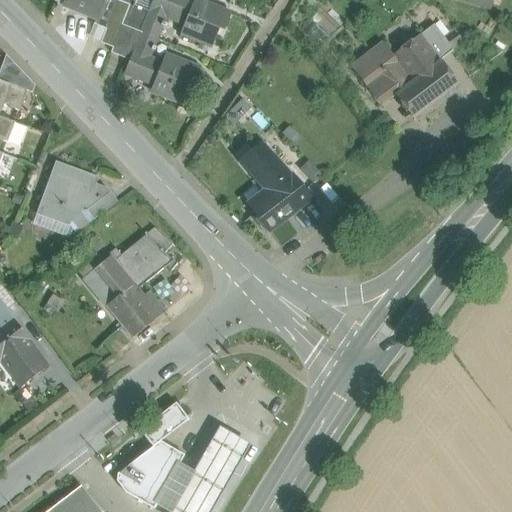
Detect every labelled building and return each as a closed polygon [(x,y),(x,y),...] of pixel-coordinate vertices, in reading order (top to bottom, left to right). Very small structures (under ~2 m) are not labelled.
[(66,0),(64,6),(92,17),(97,19),(104,0),(66,0)] [(118,1),(115,0),(104,0),(97,19),(92,17),(90,23),(106,29),(110,21),(118,1)] [(227,11),(199,0),(153,0),(149,12),(141,33),(157,40),(165,19),(184,26),(180,35),(212,48),(227,11)] [(461,0),(489,9),(491,0),(461,0)] [(118,1),(110,21),(122,26),(130,6),(118,1)] [(149,12),(130,6),(122,26),(141,33),(149,12)] [(106,29),(101,43),(113,48),(122,26),(110,21),(106,29)] [(106,29),(90,23),(86,36),(101,43),(106,29)] [(141,33),(122,26),(113,48),(111,52),(130,60),(141,33)] [(421,36),(441,62),(453,53),(433,26),(421,36)] [(198,68),(165,55),(162,63),(150,58),(157,40),(141,33),(130,60),(129,64),(136,67),(132,78),(153,87),(151,91),(183,104),(198,68)] [(396,97),(441,62),(421,36),(394,57),(383,43),(351,68),(382,107),(396,97)] [(35,87),(7,57),(6,56),(0,72),(0,81),(26,92),(32,94),(35,87)] [(396,97),(414,121),(459,86),(441,62),(396,97)] [(124,75),(132,78),(136,67),(129,64),(124,75)] [(0,81),(0,114),(3,105),(19,112),(26,92),(0,81)] [(240,94),(224,112),(238,124),(254,106),(240,94)] [(249,117),(265,134),(274,125),(258,108),(249,117)] [(0,140),(8,143),(15,123),(0,117),(0,140)] [(249,171),(271,153),(262,144),(242,162),(249,171)] [(251,209),(270,232),(314,198),(271,153),(249,171),(269,195),(251,209)] [(98,177),(56,162),(37,214),(69,226),(74,213),(79,215),(82,208),(86,210),(96,184),(98,177)] [(107,189),(96,184),(86,210),(94,220),(118,202),(107,189)] [(174,245),(155,229),(146,236),(166,254),(174,245)] [(146,236),(122,256),(116,249),(109,255),(111,258),(111,257),(134,284),(139,289),(167,266),(173,261),(166,254),(146,236)] [(79,252),(63,268),(64,268),(72,277),(78,271),(95,254),(86,244),(79,251),(79,252)] [(91,264),(98,259),(95,254),(78,271),(85,279),(96,270),(91,264)] [(111,258),(103,264),(98,259),(91,264),(96,270),(85,279),(107,306),(134,284),(111,257),(111,258)] [(173,261),(167,266),(172,272),(178,265),(173,261)] [(64,268),(55,277),(63,285),(72,277),(64,268)] [(0,298),(13,317),(22,311),(0,281),(0,298)] [(134,284),(107,306),(133,338),(158,319),(156,317),(165,310),(150,292),(145,296),(139,289),(134,284)] [(0,327),(10,320),(0,307),(0,327)] [(0,361),(2,364),(31,342),(13,317),(10,320),(0,327),(0,361)] [(31,342),(2,364),(21,388),(35,376),(33,373),(47,362),(31,342)] [(33,373),(35,376),(50,366),(47,362),(33,373)] [(182,412),(176,405),(141,432),(147,439),(153,448),(160,443),(189,421),(182,412)] [(171,511),(212,511),(251,446),(235,437),(220,428),(194,472),(171,511)] [(160,443),(153,448),(118,476),(117,483),(126,494),(154,510),(156,506),(180,465),(184,457),(160,443)] [(180,465),(156,506),(166,511),(171,511),(194,472),(180,465)] [(98,511),(82,489),(52,511),(98,511)]
